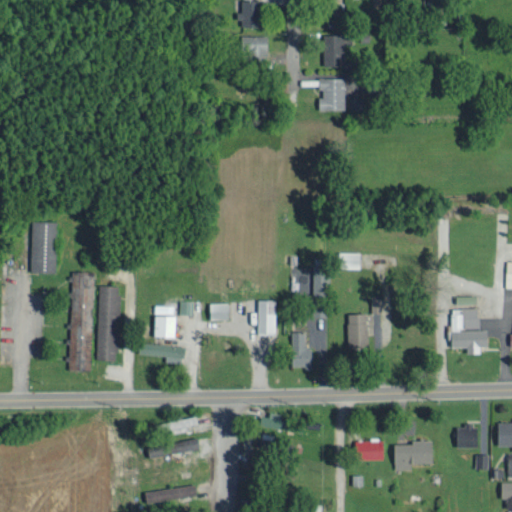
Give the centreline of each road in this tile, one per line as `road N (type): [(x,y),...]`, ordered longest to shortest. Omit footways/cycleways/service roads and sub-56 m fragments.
road 1 (residential): [(511,384),(0,398)]
road 2 (residential): [(346,389),(335,511)]
road 3 (residential): [(222,511),(223,392)]
